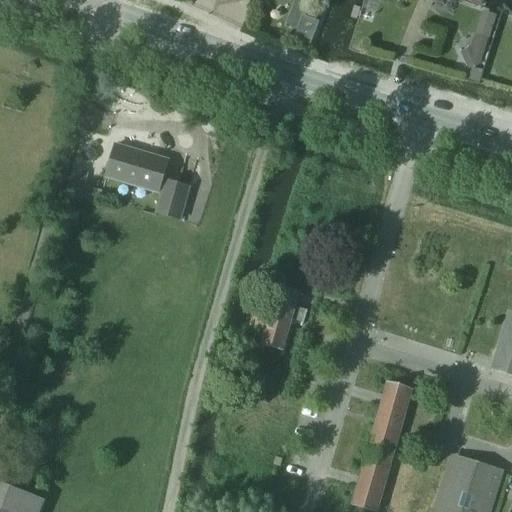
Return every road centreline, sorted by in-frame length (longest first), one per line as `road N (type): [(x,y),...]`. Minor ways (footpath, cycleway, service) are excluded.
road 1 (secondary): [(511,146),(73,0)]
road 2 (track): [(168,511),(194,389),(286,73)]
road 3 (track): [(108,12),(0,386)]
